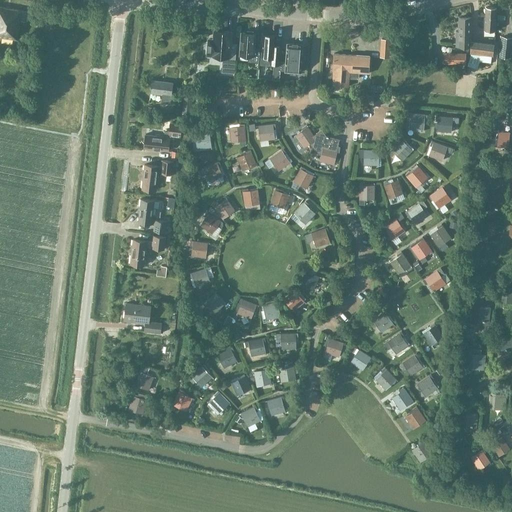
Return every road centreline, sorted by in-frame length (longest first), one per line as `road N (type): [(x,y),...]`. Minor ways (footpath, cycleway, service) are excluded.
road 1 (tertiary): [(63,511),(121,0)]
road 2 (tertiary): [(154,0),(321,16),(445,0)]
